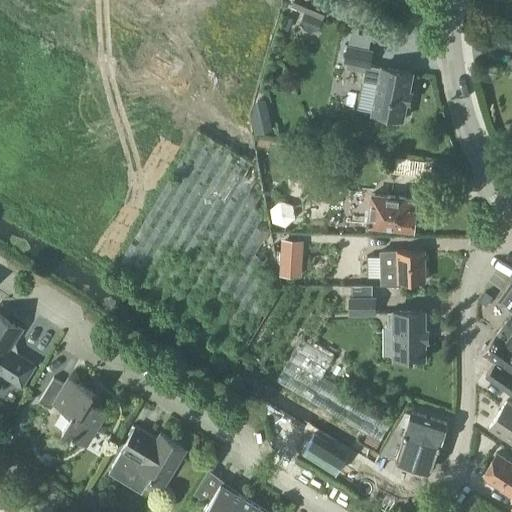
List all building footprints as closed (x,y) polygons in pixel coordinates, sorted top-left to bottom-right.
[(321,18),(327,4),(317,0),(293,0),(291,6),(321,18)] [(299,24),(316,31),(321,19),(303,12),(299,24)] [(369,66),(372,50),(348,45),(344,61),(369,66)] [(403,118),(413,72),(381,66),(372,112),(387,115),(386,118),(389,120),(393,122),(397,122),(401,121),(401,118),(403,118)] [(255,129),(272,128),(269,92),(253,93),(255,129)] [(414,214),(415,198),(371,193),(368,224),(413,228),(413,224),(416,224),(416,214),(414,214)] [(301,260),(302,239),(280,238),(279,259),(294,260),(301,260)] [(424,279),(423,249),(380,250),(381,281),(424,279)] [(511,278),(497,299),(511,310),(511,313),(508,319),(506,318),(482,352),(495,362),(485,375),(511,394),(511,393),(511,278)] [(349,313),(374,313),(374,296),(349,296),(349,313)] [(414,357),(425,357),(425,310),(393,310),(393,311),(388,311),(388,326),(393,326),(393,357),(404,357),(404,360),(414,360),(414,357)] [(8,348),(21,328),(0,315),(0,371),(21,385),(33,364),(8,348)] [(378,442),(391,419),(320,377),(334,355),(302,336),(274,382),(378,442)] [(87,400),(92,391),(68,377),(64,383),(53,377),(39,400),(51,407),(54,402),(71,413),(62,429),(86,443),(106,411),(87,400)] [(511,403),(507,400),(489,426),(511,441),(511,403)] [(431,469),(446,422),(411,411),(400,444),(413,449),(408,462),(407,461),(401,482),(418,488),(425,467),(431,469)] [(156,438),(135,426),(111,466),(133,479),(139,469),(164,484),(186,448),(160,432),(156,438)] [(335,475),(348,454),(314,432),(301,453),(335,475)] [(511,462),(496,453),(483,473),(511,492),(511,462)] [(268,511),(220,483),(202,511),(268,511)] [(499,511),(475,497),(466,511),(499,511)]
